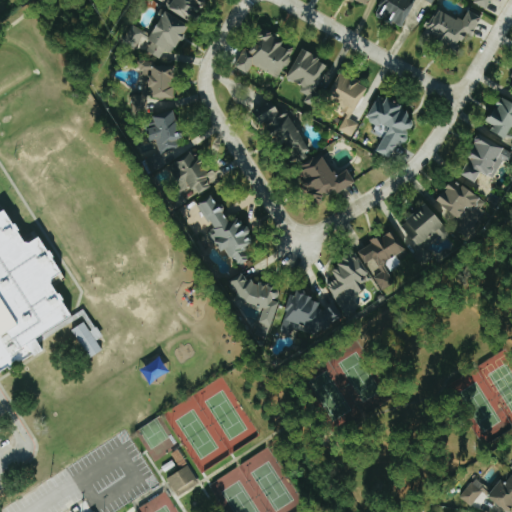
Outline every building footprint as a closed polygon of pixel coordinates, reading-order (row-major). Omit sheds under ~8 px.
[(174,0),(170,9),(194,21),(204,0),(174,0)] [(402,27),(416,0),(383,0),(377,13),(402,27)] [(489,9),(493,0),(476,0),(475,3),(489,9)] [(470,10),(466,20),(437,8),(426,35),(461,49),(468,32),(474,35),(482,15),(470,10)] [(133,25),(125,40),(161,60),(166,49),(174,54),(191,24),(167,11),(153,36),(133,25)] [(255,64),(279,79),(296,51),(266,33),(255,52),(247,48),(236,66),(250,74),(255,64)] [(333,65),(304,48),(288,77),(305,86),(302,92),(309,95),(305,102),(311,105),(333,65)] [(177,64),(141,63),(140,71),(144,71),(143,81),(151,81),(150,98),(175,99),(177,64)] [(354,117),(369,86),(341,73),(329,98),(344,105),(341,111),(354,117)] [(133,96),(136,113),(147,111),(144,94),(133,96)] [(379,151),(395,159),(413,123),(408,121),(413,111),(389,98),(387,100),(379,96),(369,117),(390,128),(379,151)] [(507,138),(511,128),(511,101),(504,97),(498,109),(495,108),(488,122),(495,125),(492,131),(507,138)] [(289,166),(313,154),(292,112),(284,116),(276,100),(261,108),(289,166)] [(151,128),(157,153),(186,145),(177,109),(155,115),(158,127),(151,128)] [(495,178),(504,160),(508,162),(511,154),(511,150),(479,134),(474,144),(479,146),(463,175),(477,182),(482,172),(495,178)] [(185,190),(194,185),(199,195),(216,185),(197,150),(170,165),(185,190)] [(355,184),(348,170),(337,176),(326,155),(300,169),(317,200),(336,189),(339,193),(355,184)] [(463,218),(471,206),(476,209),(483,197),(454,179),(439,203),(463,218)] [(199,205),(216,228),(212,231),(239,268),(252,258),(246,249),(255,242),(249,235),(253,232),(240,215),(233,221),(214,195),(199,205)] [(34,338),(40,348),(8,369),(6,367),(0,370),(0,210),(3,209),(22,241),(27,242),(37,235),(59,272),(49,278),(49,282),(70,315),(34,338)] [(359,248),(366,264),(377,259),(384,273),(376,276),(382,290),(395,285),(384,262),(405,253),(396,232),(359,248)] [(346,317),(360,310),(353,297),(367,290),(361,278),(369,275),(359,255),(340,264),(342,268),(334,272),(338,280),(329,284),(346,317)] [(274,326),(281,302),(278,301),(281,288),(237,276),(231,299),(265,308),(261,323),(274,326)] [(344,319),(337,308),(333,306),(325,311),(317,299),(298,293),(291,297),(287,311),(287,312),(281,332),(292,335),(300,331),(303,323),(311,338),(344,319)] [(90,359),(104,350),(98,341),(105,337),(99,327),(92,331),(86,322),(73,330),(90,359)] [(168,477),(177,496),(200,485),(191,466),(168,477)] [(460,498),(474,508),(488,489),(474,479),(460,498)] [(489,496),(507,511),(509,511),(511,508),(511,484),(509,487),(502,481),(489,496)]
